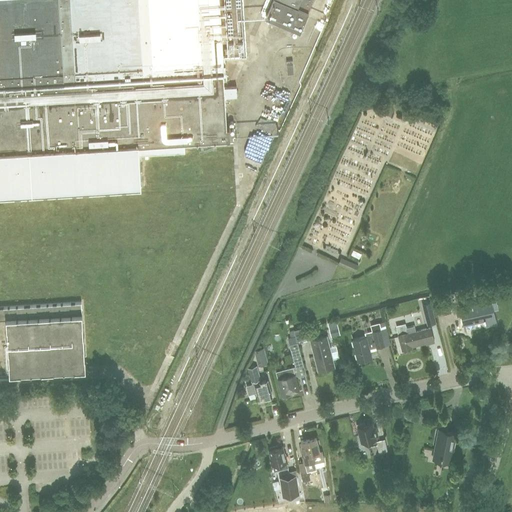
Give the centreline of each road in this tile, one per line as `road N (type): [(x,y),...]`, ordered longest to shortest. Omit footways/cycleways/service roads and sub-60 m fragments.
road 1 (residential): [(214,441),(485,372)]
road 2 (residential): [(86,511),(137,447),(214,441)]
